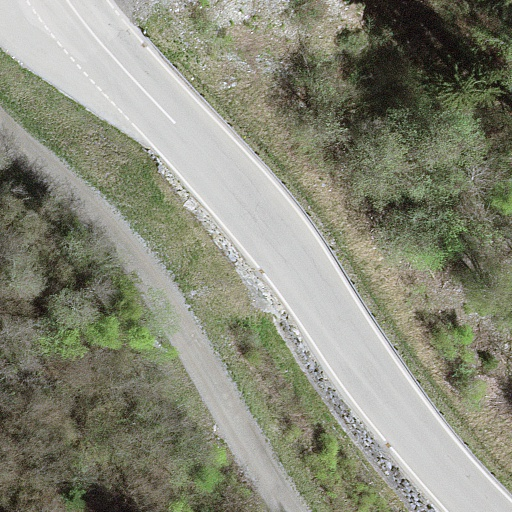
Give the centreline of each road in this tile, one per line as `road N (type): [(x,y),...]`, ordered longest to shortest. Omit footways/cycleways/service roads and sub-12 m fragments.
road 1 (tertiary): [(487,511),(419,436),(214,163),(67,0)]
road 2 (unclassified): [(288,511),(147,273),(83,199),(0,125)]
